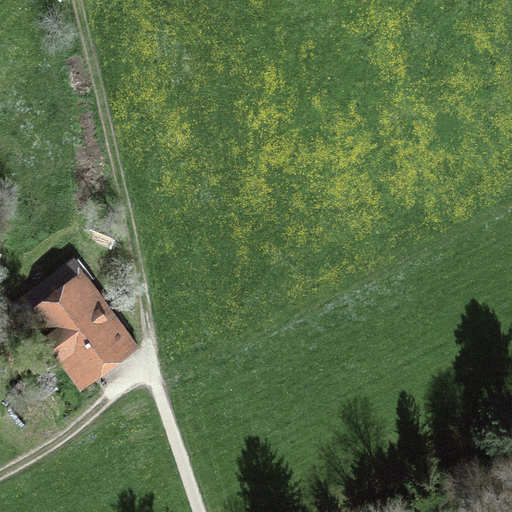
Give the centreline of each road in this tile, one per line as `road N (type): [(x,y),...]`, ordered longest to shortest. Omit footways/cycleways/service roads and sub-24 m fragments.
road 1 (track): [(150,364),(140,277),(77,0)]
road 2 (unclassified): [(199,511),(150,364),(108,397)]
road 3 (track): [(108,397),(0,474)]
